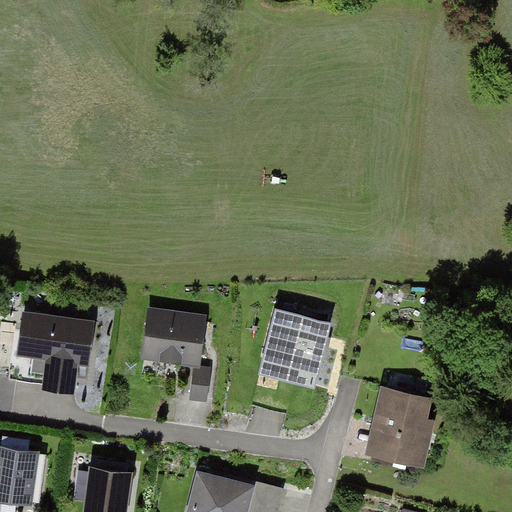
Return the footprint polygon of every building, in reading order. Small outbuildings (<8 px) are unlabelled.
[(312,388),(330,322),(279,309),(262,375),(312,388)] [(203,317),(151,310),(145,354),(197,361),(203,317)] [(94,321),(24,311),(18,351),(35,353),(33,372),(49,374),(47,384),(71,388),(75,359),(89,360),(94,321)] [(210,369),(196,367),(192,397),(206,399),(210,369)] [(0,409),(14,411),(15,385),(0,383),(0,409)] [(433,401),(384,387),(366,453),(414,466),(433,401)] [(38,443),(0,439),(0,496),(32,500),(38,443)] [(128,511),(135,462),(92,456),(83,511),(128,511)] [(199,462),(185,511),(244,511),(254,478),(199,462)] [(4,500),(1,511),(21,511),(23,503),(4,500)]
